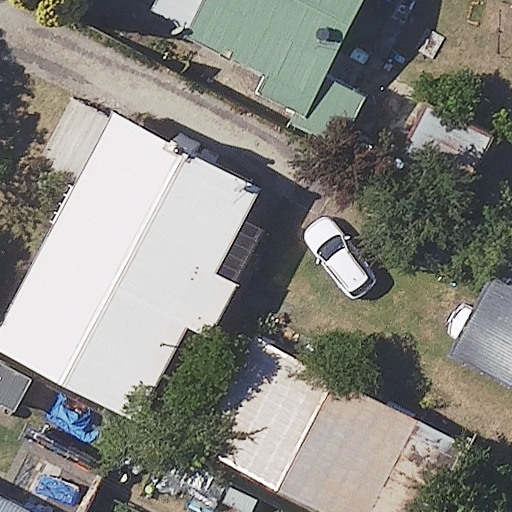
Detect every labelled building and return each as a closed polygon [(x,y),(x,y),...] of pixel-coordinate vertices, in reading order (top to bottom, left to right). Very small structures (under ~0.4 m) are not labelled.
[(361,0),(157,0),(324,79),(361,0)] [(261,169),(126,97),(3,327),(143,401),(195,305),(216,316),(251,249),(261,169)] [(511,232),(508,231),(457,338),(511,364),(511,232)] [(389,511),(441,414),(272,325),(213,436),(356,511),(389,511)] [(50,511),(0,487),(0,511),(50,511)]
